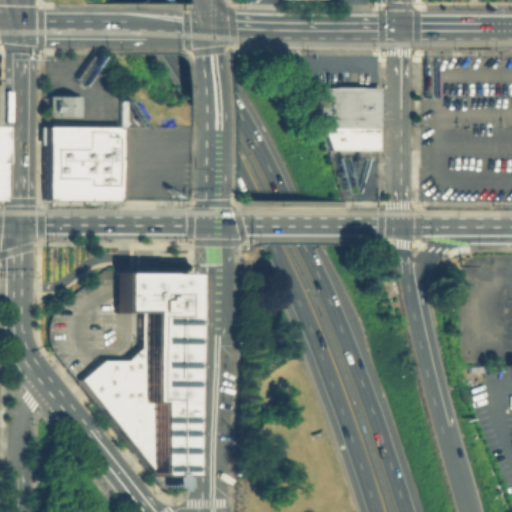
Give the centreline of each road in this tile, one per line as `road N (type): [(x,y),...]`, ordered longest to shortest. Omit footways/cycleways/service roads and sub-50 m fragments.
road 1 (motorway): [(144,0),(283,266),(376,511)]
road 2 (motorway): [(405,511),(307,248),(176,0)]
road 3 (secondary): [(17,223),(20,344),(86,433)]
road 4 (secondary): [(16,26),(17,223)]
road 5 (secondary): [(400,225),(399,30)]
road 6 (primary): [(17,223),(206,224)]
road 7 (primary): [(399,30),(216,29)]
road 8 (tertiary): [(205,511),(206,333)]
road 9 (secondary): [(204,150),(204,29)]
